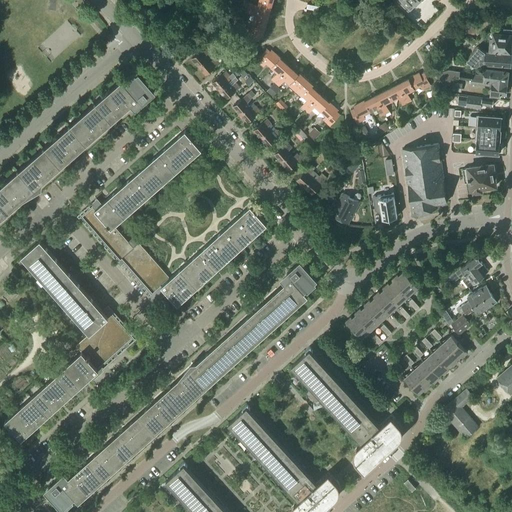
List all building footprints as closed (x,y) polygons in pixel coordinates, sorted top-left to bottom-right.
[(270,14),(273,2),(265,0),(261,0),(259,8),(255,7),(256,5),(251,3),(249,8),(270,14)] [(398,0),(409,10),(418,0),(398,0)] [(270,14),(249,8),(248,13),(253,15),(254,13),(257,14),(255,22),(266,26),(270,14)] [(263,37),(266,26),(255,22),(252,30),(248,29),(245,37),(257,40),(258,36),(260,37),(261,37),(263,37)] [(511,29),(504,29),(504,34),(494,34),(493,39),(491,39),(491,41),(490,52),(486,52),(479,46),(467,60),(468,61),(467,67),(473,68),(473,65),(474,66),(484,66),(484,64),(511,66),(511,53),(511,40),(511,29)] [(194,38),(189,32),(177,42),(182,48),(194,38)] [(199,66),(209,58),(206,56),(210,52),(209,51),(211,50),(207,45),(192,58),(199,66)] [(281,59),(272,51),(271,52),(270,53),(269,54),(266,51),(258,60),(264,66),(267,63),(273,68),(281,59)] [(220,63),(215,58),(211,61),(209,58),(199,66),(207,75),(220,63)] [(234,58),(228,63),(238,74),(244,69),(234,58)] [(275,82),(289,66),(281,59),(273,68),(280,74),(277,77),(276,75),(272,79),(275,82)] [(285,86),(297,73),(289,66),(275,82),(280,87),(282,84),(285,86)] [(473,74),(472,80),(471,83),(477,84),(479,79),(506,83),(507,78),(509,78),(510,73),(508,72),(508,71),(486,68),(485,75),(473,74)] [(472,80),(473,74),(449,70),(438,73),(445,89),(455,78),(472,80)] [(154,93),(134,71),(121,82),(120,81),(119,81),(120,82),(121,83),(6,184),(19,199),(134,98),(140,105),(154,93)] [(220,90),(229,82),(227,80),(231,76),(226,71),(213,82),(220,90)] [(420,74),(419,72),(408,78),(414,89),(421,85),(423,89),(431,85),(425,75),(421,77),(420,75),(420,74)] [(307,79),(301,73),(299,75),(297,73),(285,86),(287,88),(290,84),(291,84),(289,86),(295,92),(307,79)] [(249,85),(254,81),(247,74),(242,78),(249,85)] [(407,96),(406,93),(414,89),(408,78),(397,84),(407,102),(412,100),(409,95),(407,96)] [(305,97),(313,88),(311,86),(313,84),(307,79),(295,92),(301,97),(303,95),(305,97)] [(479,79),(477,84),(477,85),(492,87),(491,96),(499,97),(500,93),(501,93),(501,92),(505,93),(508,90),(509,90),(509,87),(506,84),(507,84),(506,84),(506,83),(479,79)] [(240,87),(235,82),(232,85),(229,82),(220,90),(227,98),(240,87)] [(461,92),(462,84),(453,82),(452,91),(461,92)] [(271,94),(278,87),(274,83),(267,90),(271,94)] [(407,102),(397,84),(386,89),(392,100),(400,96),(402,99),(400,100),(402,105),(407,102)] [(307,111),(322,96),(313,88),(305,97),(310,101),(307,104),(306,103),(302,107),(307,111)] [(385,107),(384,104),(392,100),(386,89),(376,95),(385,113),(390,111),(387,106),(385,107)] [(240,114),(250,106),(247,103),(251,100),(250,99),(255,95),(251,91),(233,106),(240,114)] [(385,113),(376,95),(365,100),(370,111),(378,107),(380,110),(378,111),(380,116),(385,113)] [(322,112),(330,103),(322,96),(307,111),(310,114),(313,110),(312,108),(314,105),(322,112)] [(493,106),(493,104),(493,100),(468,96),(467,106),(481,108),(482,105),(493,106)] [(280,109),(285,103),(280,99),(275,104),(280,109)] [(370,111),(365,100),(354,106),(355,107),(355,108),(356,110),(352,112),(357,122),(365,118),(363,114),(370,111)] [(283,112),(288,107),(285,103),(280,109),(283,112)] [(337,113),(337,112),(338,111),(330,103),(322,112),(327,117),(324,120),(330,126),(338,117),(335,114),(336,113),(337,113)] [(261,111),(256,106),(252,109),(250,106),(240,114),(248,122),(261,111)] [(477,115),(476,127),(500,128),(500,125),(502,125),(503,118),(501,118),(501,117),(477,115)] [(261,138),(270,130),(268,127),(272,124),(267,118),(254,130),(261,138)] [(382,133),(389,129),(385,122),(378,126),(382,133)] [(302,131),(298,127),(293,131),(297,136),(302,131)] [(315,139),(321,133),(314,127),(309,133),(308,134),(313,140),(315,138),(315,139)] [(476,127),(475,140),(477,140),(477,139),(499,141),(500,128),(476,127)] [(281,135),(276,129),(273,133),(270,130),(261,138),(268,146),(281,135)] [(202,149),(186,130),(185,131),(185,132),(186,131),(187,133),(98,210),(94,205),(82,216),(121,260),(123,259),(134,248),(128,242),(112,224),(200,148),(201,149),(201,150),(202,149)] [(312,155),(319,149),(309,138),(303,144),(312,155)] [(477,140),(476,152),(498,153),(498,152),(500,152),(501,145),(499,145),(499,141),(477,139),(477,140)] [(282,162),(291,154),(289,151),(292,148),(288,142),(275,154),(282,162)] [(403,149),(413,216),(438,207),(437,204),(447,202),(439,144),(403,149)] [(302,159),(297,153),(293,157),(291,154),(282,162),(289,170),(302,159)] [(353,172),(359,165),(354,160),(348,168),(353,172)] [(496,186),(493,167),(491,165),(468,168),(463,169),(465,183),(470,182),(471,190),(474,189),(474,192),(481,191),(481,188),(496,186)] [(305,187),(313,178),(310,175),(314,171),(309,167),(297,179),(305,187)] [(325,181),(319,176),(316,180),(313,178),(305,187),(313,194),(325,181)] [(0,215),(19,199),(6,184),(0,189),(0,215)] [(348,224),(360,202),(343,193),(332,215),(348,224)] [(381,218),(396,216),(394,195),(372,198),(374,210),(380,209),(381,218)] [(153,294),(162,286),(178,304),(179,303),(178,303),(177,302),(265,222),(266,224),(266,225),(267,224),(251,205),(250,206),(250,207),(251,207),(252,208),(172,280),(139,243),(138,243),(134,248),(123,259),(153,294)] [(133,237),(128,242),(134,248),(138,243),(133,237)] [(40,241),(41,241),(40,240),(22,256),(22,257),(23,257),(23,256),(24,255),(92,332),(91,332),(89,333),(90,334),(76,346),(82,352),(81,352),(82,353),(83,354),(8,422),(6,421),(7,420),(6,420),(5,420),(22,439),(23,438),(22,438),(21,437),(96,369),(98,371),(99,370),(98,369),(133,337),(112,313),(106,318),(39,242),(40,241)] [(474,284),(487,274),(486,273),(489,271),(483,263),(478,255),(461,268),(456,272),(460,277),(463,275),(465,278),(463,280),(468,287),(473,284),(474,284)] [(308,296),(307,294),(320,283),(300,261),(286,273),(292,280),(179,382),(192,397),(306,294),(307,296),(307,297),(308,296)] [(418,286),(404,271),(400,276),(398,274),(393,278),(409,295),(418,286)] [(409,295),(393,278),(392,279),(394,281),(390,284),(389,282),(384,287),(399,304),(409,295)] [(462,315),(466,312),(465,310),(492,293),(486,285),(468,296),(470,300),(457,309),(462,315)] [(399,304),(384,287),(383,287),(385,289),(381,293),(379,291),(374,295),(390,312),(399,304)] [(425,302),(429,299),(421,291),(418,294),(425,302)] [(478,313),(497,301),(492,293),(465,310),(466,312),(462,315),(451,324),(460,334),(471,324),(465,316),(476,309),(478,313)] [(390,312),(374,295),(374,296),(375,298),(372,301),(370,299),(365,304),(381,321),(390,312)] [(416,310),(420,307),(412,299),(409,302),(416,310)] [(381,321),(365,304),(364,304),(366,306),(362,310),(361,308),(356,312),(372,329),(381,321)] [(407,319),(410,316),(403,307),(399,311),(407,319)] [(446,310),(442,313),(449,325),(453,322),(446,310)] [(372,329),(356,312),(355,313),(357,315),(353,318),(351,316),(346,321),(348,324),(348,323),(362,338),(372,329)] [(397,327),(401,324),(394,316),(390,319),(397,327)] [(388,336),(392,332),(384,324),(381,328),(388,336)] [(439,340),(442,337),(435,329),(431,332),(439,340)] [(379,344),(382,341),(375,333),(372,336),(379,344)] [(465,350),(452,335),(442,344),(458,361),(459,360),(457,358),(461,355),(462,357),(468,351),(466,349),(465,350)] [(429,348),(433,345),(425,337),(422,340),(429,348)] [(453,365),(458,361),(442,344),(433,352),(448,369),(449,368),(448,367),(451,363),(453,365)] [(420,357),(423,354),(416,346),(413,349),(420,357)] [(355,460),(356,462),(365,471),(400,439),(401,438),(402,436),(403,434),(403,432),(403,430),(402,427),(401,426),(401,425),(400,424),(391,414),(378,427),(309,352),(310,351),(311,350),(310,349),(292,366),(292,367),(293,366),(294,365),(363,440),(361,442),(359,443),(360,443),(357,446),(356,447),(356,448),(355,450),(354,452),(354,453),(354,455),(354,456),(354,458),(355,460)] [(444,374),(448,369),(433,352),(423,361),(439,378),(440,377),(438,375),(442,372),(444,374)] [(411,365),(414,362),(407,354),(403,357),(411,365)] [(434,382),(439,378),(423,361),(414,369),(430,386),(431,385),(429,384),(433,380),(434,382)] [(401,374),(405,371),(398,363),(394,366),(401,374)] [(511,364),(497,377),(511,394),(511,393),(511,364)] [(425,391),(430,386),(414,369),(405,378),(419,393),(423,389),(425,391)] [(78,499),(192,397),(179,382),(65,485),(59,478),(45,490),(64,511),(78,500),(79,502),(80,501),(79,501),(78,499)] [(465,437),(478,426),(462,407),(474,396),(467,388),(442,410),(465,437)] [(320,511),(336,498),(338,496),(339,494),(339,493),(340,491),(340,489),(340,487),(339,485),(339,484),(338,482),(337,481),(329,472),(315,484),(246,409),(247,408),(248,408),(247,407),(229,424),(230,424),(231,422),(300,498),(299,500),(298,499),(297,501),(294,503),(293,505),(292,507),(292,508),(291,510),(291,511),(290,511),(320,511)] [(224,511),(183,467),(184,465),(185,466),(185,465),(185,464),(166,481),(167,482),(169,480),(198,511),(224,511)] [(407,486),(412,491),(414,490),(416,488),(408,479),(404,482),(407,486)]
